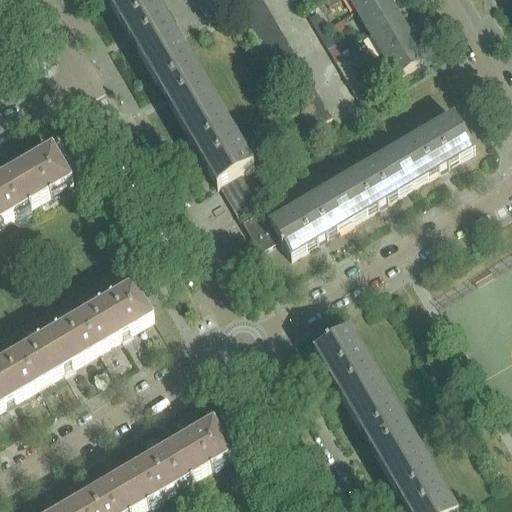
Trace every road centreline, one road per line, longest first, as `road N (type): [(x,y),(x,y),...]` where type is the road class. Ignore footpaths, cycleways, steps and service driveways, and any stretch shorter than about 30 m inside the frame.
road 1 (residential): [(244,338),(511,185)]
road 2 (residential): [(244,338),(87,74)]
road 3 (residential): [(0,482),(244,338)]
road 4 (residential): [(347,511),(244,338)]
road 5 (residential): [(511,106),(447,0)]
